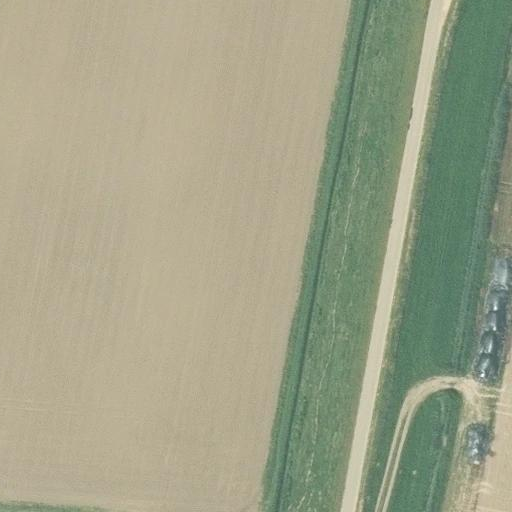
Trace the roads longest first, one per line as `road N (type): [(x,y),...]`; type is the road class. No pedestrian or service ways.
road 1 (unclassified): [(350,511),(440,0)]
road 2 (track): [(379,511),(410,402),(431,384),(465,388),(511,126)]
